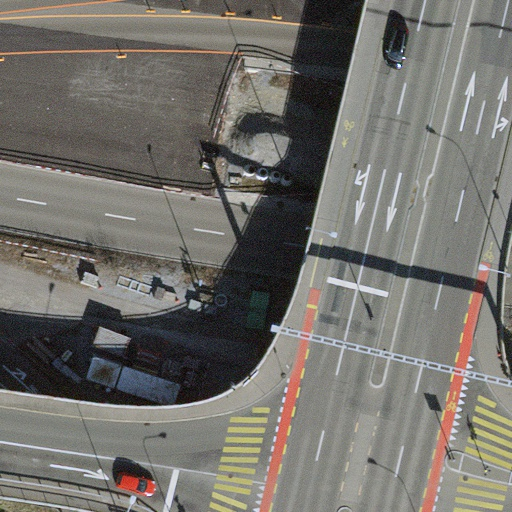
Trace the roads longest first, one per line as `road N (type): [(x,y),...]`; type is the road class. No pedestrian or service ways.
road 1 (primary): [(0,195),(511,273)]
road 2 (motorway): [(511,66),(0,4)]
road 3 (secondary): [(426,0),(311,486)]
road 4 (secondary): [(426,353),(510,0)]
road 5 (secondary): [(0,443),(311,486)]
road 6 (track): [(273,241),(511,181)]
road 7 (primary): [(0,382),(52,428),(109,511)]
road 8 (secondary): [(388,511),(426,353)]
road 9 (secondary): [(511,459),(467,417),(426,353)]
